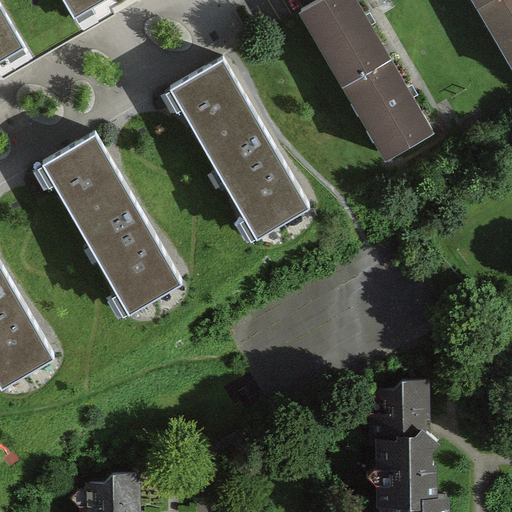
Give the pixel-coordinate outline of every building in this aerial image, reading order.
[(112,0),(62,0),(75,22),(112,0)] [(372,0),(309,0),(303,4),(391,151),(444,120),(372,0)] [(511,0),(462,0),(511,82),(511,0)] [(0,65),(21,54),(0,17),(0,65)] [(310,203),(222,60),(171,91),(259,234),(310,203)] [(183,277),(97,132),(46,162),(132,307),(183,277)] [(54,352),(0,259),(0,374),(4,381),(54,352)] [(420,484),(439,485),(439,453),(435,453),(435,424),(426,415),(432,408),(431,369),(404,370),(395,379),(375,380),(375,390),(365,390),(359,399),(368,407),(370,438),(377,439),(376,460),(367,467),(377,477),(378,497),(389,497),(419,493),(420,484)] [(137,511),(143,503),(142,465),(115,466),(106,475),(86,476),(86,485),(76,486),(70,495),(79,503),(79,511),(137,511)] [(419,493),(389,497),(389,510),(386,511),(452,511),(451,485),(439,485),(420,484),(419,493)]
